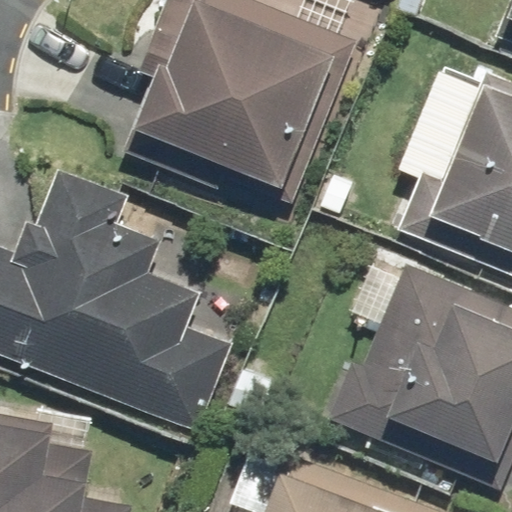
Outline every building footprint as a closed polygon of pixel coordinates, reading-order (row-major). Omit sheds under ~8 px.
[(357,35),(270,0),(166,0),(141,61),(157,68),(128,140),(287,205),(357,35)] [(438,0),(389,0),(385,10),(426,28),(438,0)] [(511,0),(509,0),(500,24),(511,29),(511,0)] [(511,70),(491,62),(444,171),(423,163),(397,224),(511,272),(511,70)] [(0,238),(0,346),(202,425),(238,336),(191,318),(204,285),(152,265),(165,232),(124,216),(135,188),(61,159),(26,249),(0,238)] [(372,178),(335,160),(312,208),(350,226),(372,178)] [(511,299),(409,257),(368,357),(354,352),(327,416),(501,488),(511,461),(511,299)] [(291,375),(241,353),(222,396),(272,419),(291,375)] [(0,511),(133,511),(135,499),(91,492),(99,444),(55,437),(58,417),(0,407),(0,511)] [(472,511),(295,444),(268,511),(472,511)]
